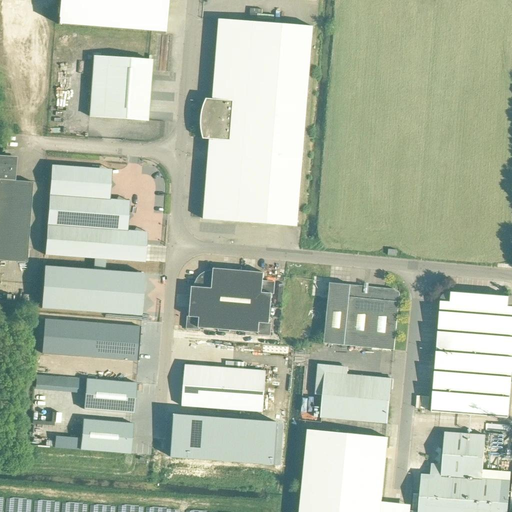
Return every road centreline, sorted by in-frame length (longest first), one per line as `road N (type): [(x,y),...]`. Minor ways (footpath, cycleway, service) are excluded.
road 1 (unclassified): [(422,266),(174,247)]
road 2 (unclassified): [(422,266),(399,488)]
road 3 (unclassified): [(174,247),(160,417)]
road 4 (unclassified): [(180,155),(192,0)]
road 5 (unclassified): [(180,155),(37,144)]
